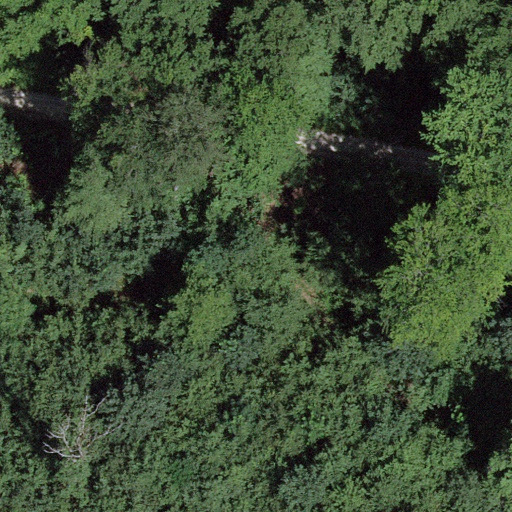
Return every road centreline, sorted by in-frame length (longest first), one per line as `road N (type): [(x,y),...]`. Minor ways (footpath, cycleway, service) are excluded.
road 1 (track): [(511,174),(0,98)]
road 2 (track): [(198,124),(280,247),(392,389),(511,506)]
